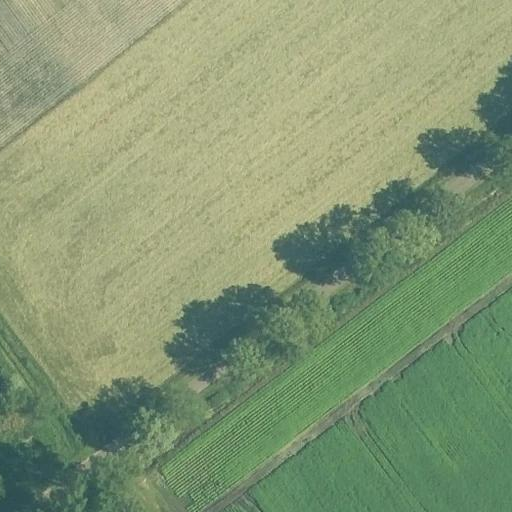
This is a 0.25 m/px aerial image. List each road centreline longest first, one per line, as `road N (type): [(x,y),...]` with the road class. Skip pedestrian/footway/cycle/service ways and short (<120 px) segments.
road 1 (unclassified): [(29,511),(511,143)]
road 2 (track): [(92,464),(0,342)]
